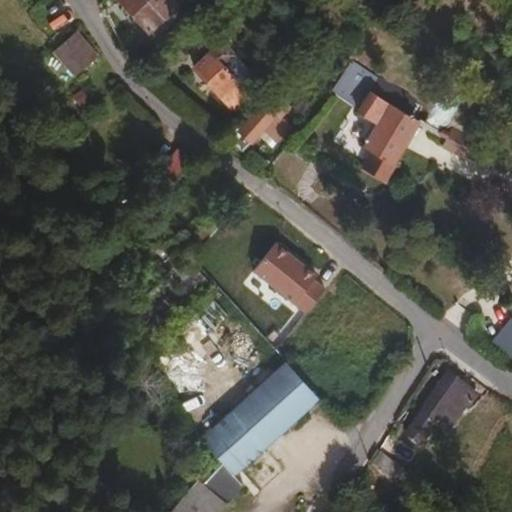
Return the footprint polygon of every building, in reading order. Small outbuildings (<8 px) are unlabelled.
[(169,10),(160,0),(124,0),(150,27),(169,10)] [(179,0),(160,0),(169,10),(179,0)] [(76,63),(97,45),(77,23),(56,41),(76,63)] [(252,90),(224,61),(236,49),(223,37),(197,63),(236,105),(252,90)] [(387,173),(419,117),(372,87),(360,104),(378,116),(365,140),(375,145),(366,161),(387,173)] [(292,121),(283,112),(291,102),(281,92),(272,102),(266,96),(245,119),(243,118),(229,133),(244,146),(260,129),(273,142),(292,121)] [(468,151),(477,135),(454,123),(445,139),(468,151)] [(176,175),(196,153),(195,153),(184,144),(164,164),(176,175)] [(206,235),(231,207),(222,199),(196,226),(206,235)] [(134,255),(120,239),(104,252),(109,256),(111,254),(120,266),(134,255)] [(511,358),(511,321),(509,319),(491,344),(511,358)] [(210,511),(240,479),(231,470),(314,398),(282,360),(197,431),(218,455),(198,477),(196,475),(163,511),(210,511)] [(451,420),(475,386),(446,368),(435,383),(438,385),(408,428),(423,438),(440,413),(451,420)]
